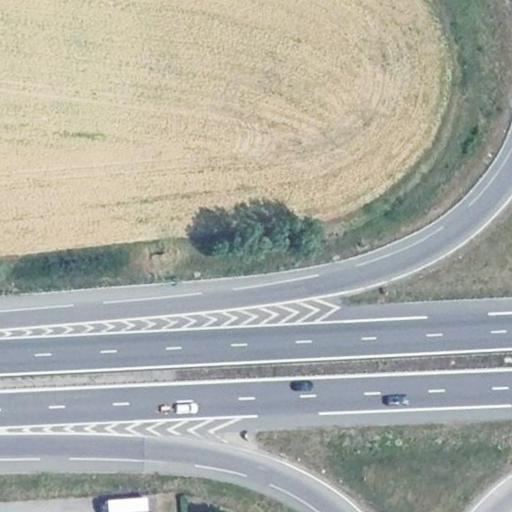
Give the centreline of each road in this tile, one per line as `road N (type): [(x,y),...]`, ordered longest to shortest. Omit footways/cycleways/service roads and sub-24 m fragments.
road 1 (motorway): [(511,180),(466,230),(371,277),(307,291),(0,319)]
road 2 (motorway): [(511,336),(0,362)]
road 3 (motorway): [(0,413),(511,393)]
road 4 (motorway): [(0,447),(135,448),(243,462),(306,487),(339,511)]
